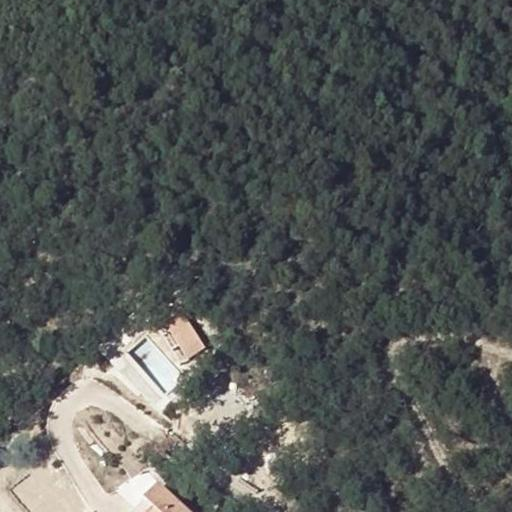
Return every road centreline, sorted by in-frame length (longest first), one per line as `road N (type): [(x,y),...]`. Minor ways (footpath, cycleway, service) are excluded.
road 1 (track): [(471,511),(397,390),(386,345),(440,334),(511,348)]
road 2 (residential): [(274,511),(165,440)]
